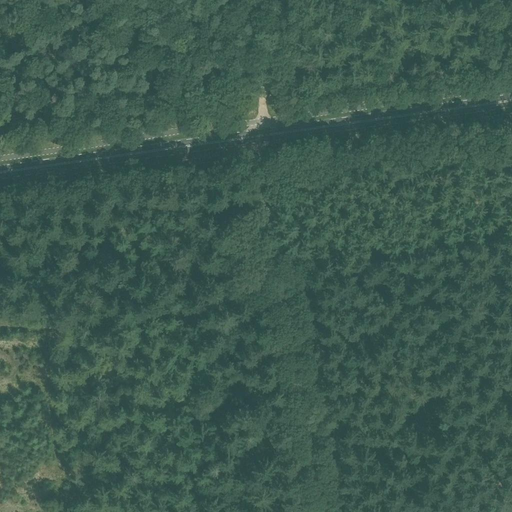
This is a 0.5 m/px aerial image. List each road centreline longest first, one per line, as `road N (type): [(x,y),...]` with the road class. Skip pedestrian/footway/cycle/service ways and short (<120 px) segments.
road 1 (secondary): [(0,173),(511,100)]
road 2 (track): [(257,153),(319,511)]
road 3 (track): [(0,322),(283,309)]
